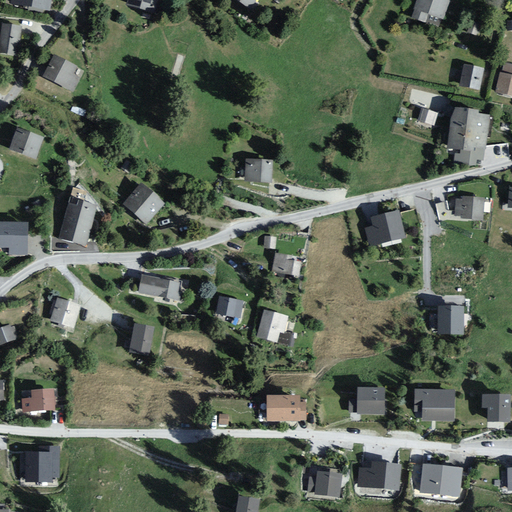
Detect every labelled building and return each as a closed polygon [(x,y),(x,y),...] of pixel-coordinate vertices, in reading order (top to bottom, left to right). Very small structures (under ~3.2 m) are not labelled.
[(10,0),(9,7),(49,14),(50,0),(10,0)] [(156,0),(126,0),(125,8),(152,15),(156,0)] [(229,0),(249,13),(258,0),(229,0)] [(449,0),(416,0),(410,19),(425,25),(428,16),(442,21),(449,0)] [(20,29),(1,27),(0,32),(0,55),(18,57),(20,29)] [(41,79),(72,94),(83,71),(52,56),(41,79)] [(511,71),(511,61),(504,60),(502,70),(511,71)] [(483,70),(463,65),(458,88),(478,92),(483,70)] [(511,75),(499,73),(494,92),(511,96),(511,75)] [(422,106),(418,120),(434,125),(438,111),(422,106)] [(455,109),(449,120),(447,150),(459,151),(483,154),(485,154),(489,116),(478,115),(478,111),(455,109)] [(42,139),(16,129),(8,152),(34,161),(42,139)] [(459,156),(453,156),(452,166),(468,168),(475,167),(476,162),(483,163),(483,154),(459,151),(459,156)] [(272,161),(244,160),(243,183),(271,184),(272,161)] [(132,166),(125,161),(119,170),(127,175),(132,166)] [(121,207),(144,228),(163,206),(140,185),(121,207)] [(482,223),(483,200),(461,199),(461,201),(454,201),(453,213),(453,218),(459,218),(459,222),(482,223)] [(57,241),(85,249),(97,207),(77,201),(76,207),(68,205),(57,241)] [(443,204),(434,206),(437,224),(445,222),(459,223),(459,222),(459,218),(453,218),(453,213),(446,214),(444,212),(443,204)] [(404,240),(397,212),(369,219),(371,229),(363,231),(368,249),(404,240)] [(27,225),(0,224),(0,249),(8,250),(8,258),(26,259),(27,225)] [(275,239),(263,239),(263,251),(274,251),(275,239)] [(283,277),(297,279),(300,264),(285,262),(283,277)] [(179,284),(140,277),(137,295),(178,303),(180,296),(177,296),(179,284)] [(80,306),(57,299),(49,324),(72,331),(80,306)] [(240,303),(217,299),(214,317),(237,321),(240,303)] [(463,308),(439,307),(438,332),(462,333),(463,308)] [(287,318),(263,312),(255,340),(276,345),(278,336),(283,336),(287,318)] [(0,328),(0,346),(17,340),(11,325),(0,328)] [(128,354),(148,358),(153,329),(134,326),(128,354)] [(25,400),(26,413),(54,411),(53,390),(30,392),(30,399),(25,400)] [(384,391),(357,390),(356,417),(384,417),(384,391)] [(454,391),(414,390),(414,402),(421,402),(420,424),(453,425),(454,391)] [(511,396),(480,396),(480,411),(486,411),(486,424),(511,425),(511,396)] [(300,397),(265,397),(265,423),(306,423),(306,404),(300,404),(300,397)] [(228,416),(218,416),(218,427),(228,427),(228,416)] [(60,480),(61,444),(37,444),(36,450),(25,450),(24,479),(60,480)] [(0,464),(9,464),(8,448),(0,448),(0,464)] [(355,489),(398,492),(400,466),(357,463),(355,489)] [(438,468),(421,466),(417,495),(459,501),(463,471),(438,468)] [(342,475),(316,472),(313,496),(340,499),(342,475)] [(257,511),(259,501),(238,498),(235,511),(257,511)]
